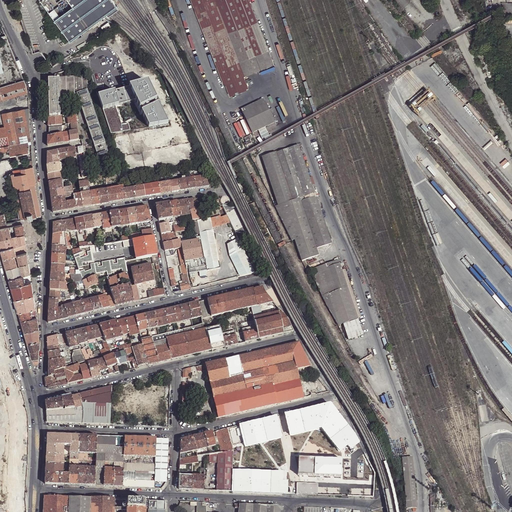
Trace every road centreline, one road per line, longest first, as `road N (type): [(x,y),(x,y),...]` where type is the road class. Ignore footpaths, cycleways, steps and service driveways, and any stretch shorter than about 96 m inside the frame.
road 1 (residential): [(48,218),(44,330),(170,300)]
road 2 (residential): [(275,274),(230,186),(150,200)]
road 3 (residential): [(342,392),(174,433)]
road 4 (residential): [(30,400),(176,364)]
road 5 (residential): [(174,433),(35,427)]
road 6 (residential): [(33,490),(172,496)]
road 7 (residential): [(176,364),(306,333)]
road 8 (residential): [(342,392),(369,436),(387,491),(381,505)]
road 9 (residential): [(172,496),(293,501)]
